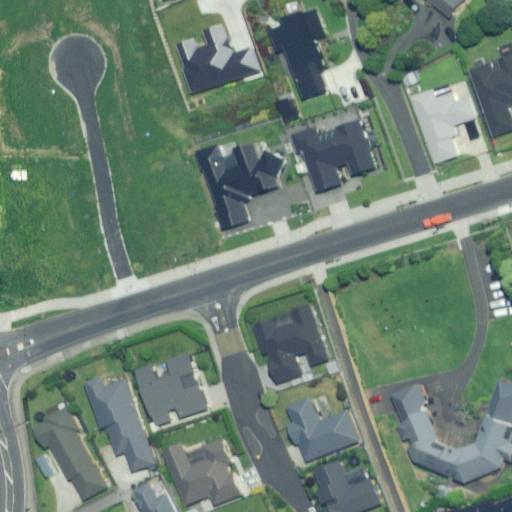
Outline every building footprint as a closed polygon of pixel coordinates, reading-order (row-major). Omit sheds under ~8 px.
[(341,0),(283,0),(289,22),(300,19),(314,77),(336,71),(322,17),(342,17),(341,0)] [(432,0),(454,19),(470,0),(432,0)] [(511,129),(511,109),(510,105),(511,104),(511,59),(503,62),(506,70),(498,72),(496,65),(474,72),(495,135),(511,129)] [(423,83),(419,72),(407,77),(411,88),(423,83)] [(461,103),(458,93),(443,98),(440,90),(416,98),(438,164),(462,156),(456,138),(462,136),(459,127),(481,120),(474,99),(461,103)] [(228,118),(205,128),(226,219),(255,209),(243,173),(290,163),(285,151),(297,137),(279,125),(270,141),(267,118),(245,121),(247,146),(236,145),(228,118)] [(382,170),(367,122),(324,135),(323,129),(297,137),(302,155),(308,154),(320,194),(347,186),(341,168),(354,164),(358,177),(382,170)] [(269,355),(273,354),(276,362),(274,362),(281,384),(307,375),(301,357),(311,353),(316,367),(334,361),(317,306),(299,311),(302,320),(281,327),(280,321),(260,327),(269,355)] [(214,410),(195,354),(173,361),(177,374),(162,379),(158,367),(142,373),(161,427),(176,422),(173,412),(182,409),(186,419),(214,410)] [(111,389),(108,379),(92,384),(106,429),(113,427),(122,456),(131,454),(137,472),(160,465),(134,382),(111,389)] [(511,382),(505,380),(479,443),(463,451),(443,444),(435,421),(436,420),(424,386),(398,395),(408,424),(402,426),(415,462),(466,483),(506,469),(510,460),(511,460),(511,382)] [(325,422),(317,399),(294,408),(300,423),(294,425),(302,446),(305,445),(312,462),(363,442),(351,412),(325,422)] [(87,500),(112,487),(85,432),(88,431),(76,407),(51,420),(52,422),(40,428),(50,448),(55,446),(73,482),(77,480),(87,500)] [(239,464),(227,432),(206,440),(189,446),(170,454),(189,506),(215,497),(218,506),(247,496),(236,466),(239,464)] [(353,482),(347,463),(321,472),(327,490),(323,491),(330,510),(324,511),(367,511),(386,506),(376,474),(353,482)] [(143,500),(141,501),(146,511),(148,511),(180,511),(172,495),(163,499),(156,484),(139,492),(143,500)] [(450,511),(511,511),(511,501),(500,506),(498,499),(450,511)]
